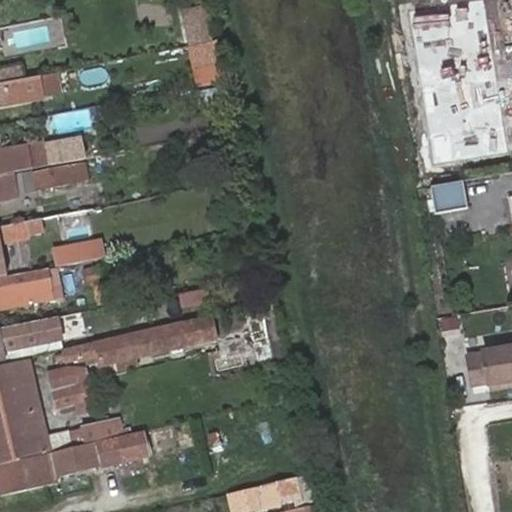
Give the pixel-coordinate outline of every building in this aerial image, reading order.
[(186,40),(209,35),(201,0),(179,5),(186,40)] [(42,94),(61,93),(59,72),(40,73),(42,94)] [(33,74),(0,81),(0,103),(38,95),(33,74)] [(219,87),(196,91),(199,112),(222,107),(219,87)] [(0,172),(49,161),(45,142),(1,152),(0,150),(0,172)] [(0,197),(87,178),(83,159),(0,177),(0,197)] [(423,192),(427,215),(458,210),(454,182),(452,182),(422,187),(423,192)] [(86,209),(106,205),(102,184),(88,187),(89,191),(83,192),(86,209)] [(0,268),(5,267),(0,246),(0,243),(11,240),(28,238),(27,232),(41,229),(42,235),(62,230),(58,214),(24,221),(8,224),(9,227),(0,228),(0,268)] [(52,247),(56,264),(104,254),(100,238),(52,247)] [(106,265),(82,269),(90,306),(124,297),(122,284),(111,286),(106,265)] [(4,298),(33,291),(52,288),(49,270),(0,279),(0,310),(6,309),(4,298)] [(35,303),(33,291),(4,298),(6,309),(35,303)] [(56,317),(0,327),(0,360),(6,360),(3,351),(61,340),(56,317)] [(101,365),(214,341),(209,321),(64,352),(64,355),(55,356),(57,363),(66,361),(67,364),(99,356),(101,365)] [(482,348),(466,350),(471,382),(487,380),(487,382),(511,377),(511,341),(482,346),(482,348)] [(274,364),(273,350),(257,352),(256,343),(238,345),(240,367),(274,364)] [(0,370),(0,417),(40,408),(29,364),(0,370)] [(56,409),(85,403),(82,388),(89,387),(86,373),(67,371),(51,374),(55,392),(52,393),(55,404),(56,409)] [(85,403),(92,402),(89,387),(82,388),(85,403)] [(40,408),(0,417),(0,465),(51,453),(40,408)] [(119,417),(81,426),(85,446),(105,441),(123,437),(119,417)] [(0,496),(57,483),(55,474),(99,464),(100,466),(147,455),(143,433),(105,441),(85,446),(51,453),(0,465),(0,496)] [(313,511),(309,477),(258,488),(214,499),(216,511),(253,511),(262,508),(262,509),(295,504),(296,511),(313,511)]
